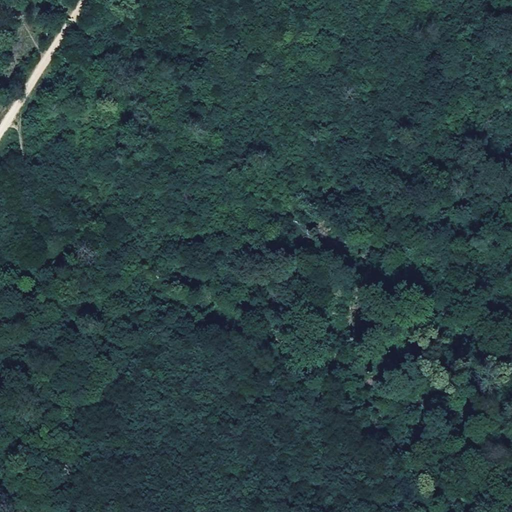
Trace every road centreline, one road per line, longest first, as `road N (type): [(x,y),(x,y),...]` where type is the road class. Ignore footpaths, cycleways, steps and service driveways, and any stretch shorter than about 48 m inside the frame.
road 1 (track): [(22,100),(59,511)]
road 2 (track): [(82,0),(0,135)]
